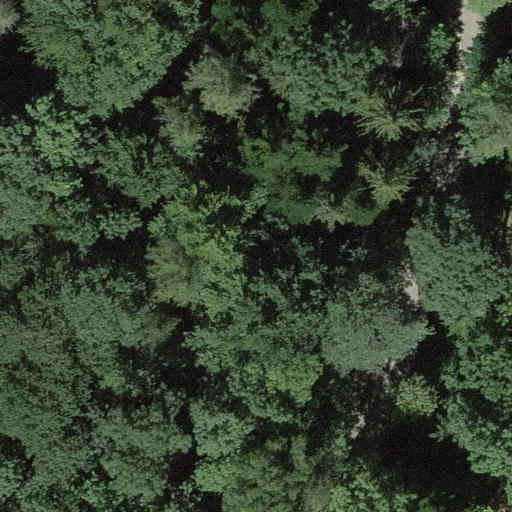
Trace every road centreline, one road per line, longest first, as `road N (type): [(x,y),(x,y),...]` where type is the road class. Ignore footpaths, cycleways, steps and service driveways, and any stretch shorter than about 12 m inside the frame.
road 1 (track): [(470,0),(447,174),(382,397),(336,511)]
road 2 (track): [(0,374),(207,0)]
